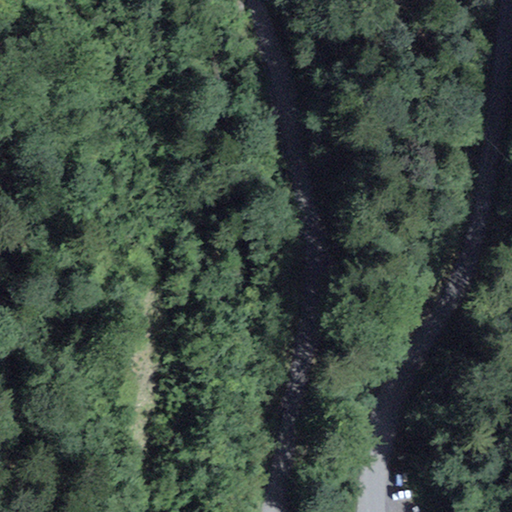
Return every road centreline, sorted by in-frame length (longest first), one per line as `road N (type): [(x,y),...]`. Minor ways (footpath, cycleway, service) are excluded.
road 1 (unclassified): [(510,0),(465,278),(394,394),(373,511)]
road 2 (unclassified): [(273,511),(321,292),(250,0)]
